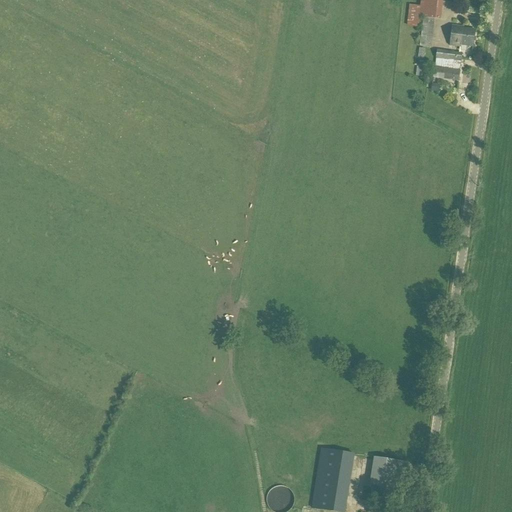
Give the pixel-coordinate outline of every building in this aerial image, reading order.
[(409,0),(409,5),(420,7),(419,17),(423,17),(419,46),(431,47),(435,19),(441,20),(443,1),(442,1),(441,0),(409,0)] [(450,46),(449,51),(455,52),(460,53),(462,53),(465,53),(466,46),(473,47),(475,30),(463,28),(463,26),(452,25),(449,46),(450,46)] [(455,52),(449,51),(437,50),(435,67),(434,67),(433,78),(459,81),(462,53),(460,53),(455,52)] [(408,62),(407,72),(414,73),(415,62),(408,62)] [(311,508),(334,511),(345,511),(354,454),(320,449),(311,508)] [(369,487),(399,488),(400,457),(370,457),(369,487)] [(295,501),(295,500),(295,499),(295,498),(294,497),(294,495),(294,494),(293,493),(292,492),(292,491),(291,490),(290,489),(289,489),(288,488),(287,487),(286,487),(284,487),(283,486),(282,486),(281,486),(280,486),(278,486),(277,487),(276,487),(275,487),(274,488),(273,489),(272,489),(271,490),(270,491),(269,492),(269,493),(268,494),(268,495),(267,497),(267,498),(267,499),(267,500),(267,501),(267,503),(267,504),(268,505),(268,506),(269,507),(269,508),(270,509),(271,510),(272,511),(273,511),(288,511),(289,511),(290,511),(291,510),(292,509),(292,508),(293,507),(294,506),(294,505),(294,504),(295,503),(295,501)]
